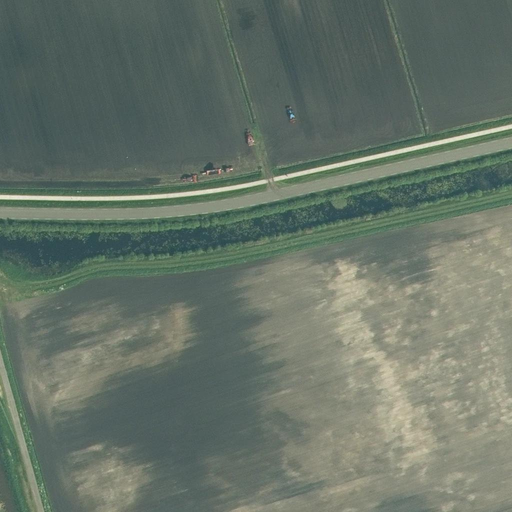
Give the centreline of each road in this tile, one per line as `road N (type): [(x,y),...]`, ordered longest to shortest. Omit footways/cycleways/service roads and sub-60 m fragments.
road 1 (track): [(0,278),(33,285),(88,269),(217,258),(511,193)]
road 2 (tertiary): [(511,142),(181,210),(0,213)]
road 3 (unclassified): [(40,511),(0,358)]
